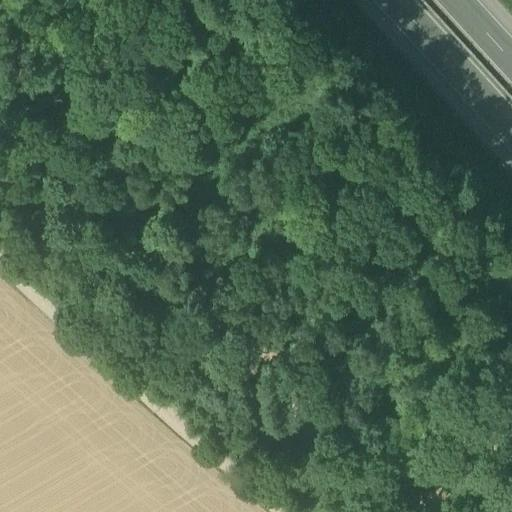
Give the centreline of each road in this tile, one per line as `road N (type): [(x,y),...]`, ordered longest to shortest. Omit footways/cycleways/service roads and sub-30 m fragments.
road 1 (unclassified): [(0,265),(280,511)]
road 2 (motorway): [(392,0),(511,131)]
